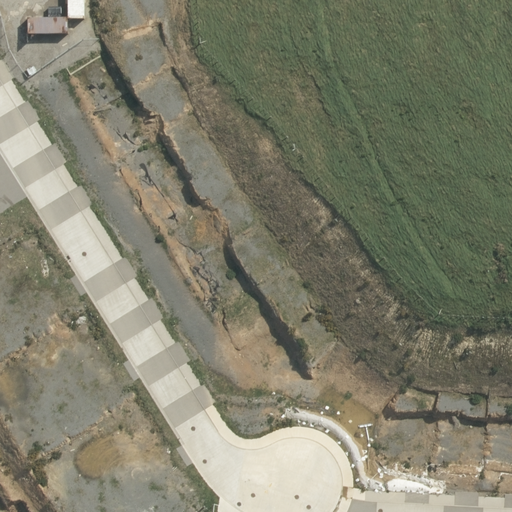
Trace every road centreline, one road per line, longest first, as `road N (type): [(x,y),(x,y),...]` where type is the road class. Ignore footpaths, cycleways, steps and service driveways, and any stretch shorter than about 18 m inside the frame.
road 1 (residential): [(295,511),(257,493),(203,437),(0,110)]
road 2 (residential): [(295,511),(505,511)]
